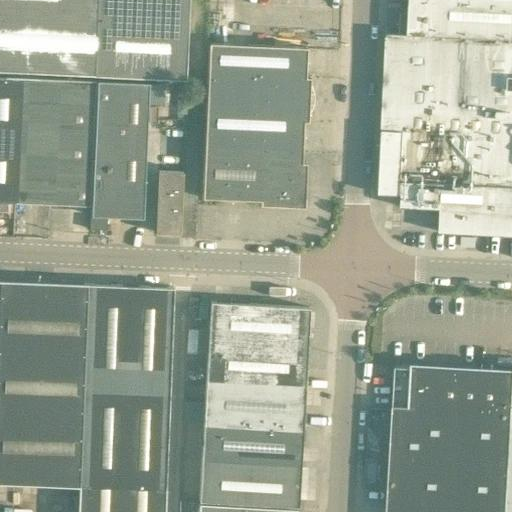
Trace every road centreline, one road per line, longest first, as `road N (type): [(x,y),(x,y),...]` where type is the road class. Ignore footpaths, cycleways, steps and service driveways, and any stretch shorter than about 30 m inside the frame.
road 1 (unclassified): [(353,269),(0,248)]
road 2 (unclassified): [(353,269),(365,0)]
road 3 (unknown): [(212,261),(197,511)]
road 4 (unclassified): [(341,511),(353,269)]
road 5 (unclassified): [(511,276),(353,269)]
